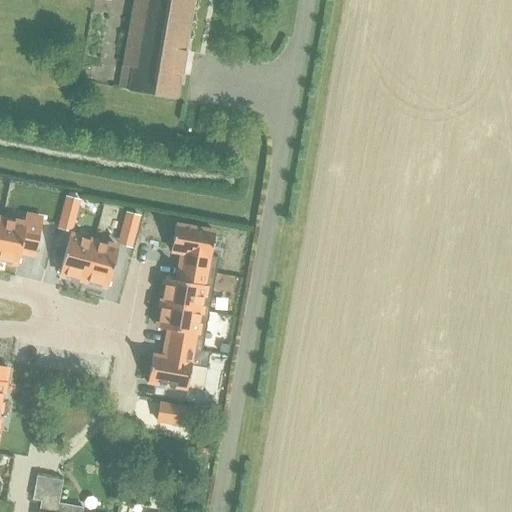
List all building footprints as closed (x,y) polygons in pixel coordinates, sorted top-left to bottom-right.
[(127,90),(175,98),(179,75),(181,75),(185,51),(184,51),(192,0),(132,0),(121,66),(131,67),(127,90)] [(66,197),(63,208),(74,212),(78,200),(66,197)] [(126,213),(123,224),(134,227),(138,216),(126,213)] [(1,219),(0,221),(0,259),(17,263),(19,251),(34,254),(41,219),(24,216),(23,224),(1,219)] [(174,225),(170,250),(181,252),(179,266),(214,272),(217,257),(209,255),(213,232),(174,225)] [(68,235),(58,274),(83,280),(93,241),(68,235)] [(93,241),(83,280),(107,286),(117,248),(93,241)] [(165,279),(160,303),(208,311),(214,272),(179,266),(176,281),(165,279)] [(160,303),(156,327),(168,330),(165,343),(201,350),(208,311),(160,303)] [(151,356),(147,381),(186,388),(190,365),(206,368),(209,351),(201,350),(165,343),(163,358),(151,356)] [(158,403),(155,422),(189,428),(192,409),(158,403)] [(219,410),(195,406),(194,416),(217,420),(219,410)] [(79,511),(81,507),(56,503),(60,481),(35,476),(31,500),(39,501),(37,511),(79,511)]
